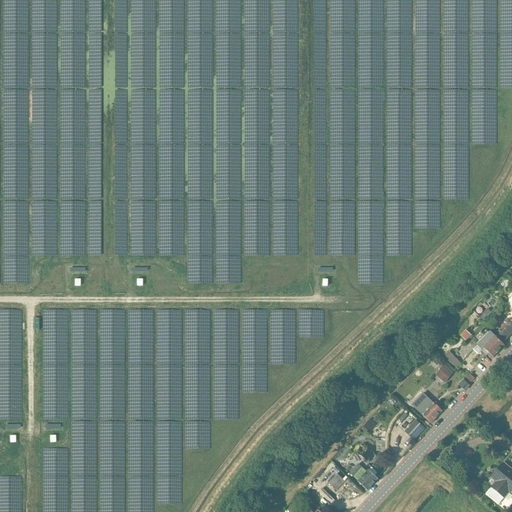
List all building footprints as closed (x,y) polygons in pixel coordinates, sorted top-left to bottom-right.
[(493,314),(489,318),(489,320),(492,323),(493,323),(498,318),(498,316),(495,314),(493,314)] [(471,336),(465,330),(460,336),(466,341),(471,336)] [(488,334),(486,332),(482,336),(480,333),(473,340),(478,345),(477,346),(489,357),(491,355),(493,358),(504,346),(490,333),(488,334)] [(456,368),(461,364),(453,357),(449,362),(456,368)] [(453,373),(445,366),(444,365),(435,375),(435,376),(444,383),(453,373)] [(470,375),(466,379),(470,383),(474,379),(472,377),(470,375)] [(458,385),(457,385),(465,391),(470,386),(463,379),(458,385)] [(434,404),(423,394),(412,405),(423,416),(431,424),(443,411),(434,404)] [(369,420),(363,427),(369,432),(375,425),(369,420)] [(415,441),(425,429),(416,421),(405,432),(415,441)] [(511,470),(504,463),(491,479),(496,482),(491,488),(504,498),(509,493),(510,494),(511,490),(511,470)] [(358,465),(349,474),(358,482),(367,491),(378,480),(375,476),(378,473),(371,468),(369,470),(367,473),(358,465)] [(336,491),(345,482),(337,474),(328,484),(336,491)]
